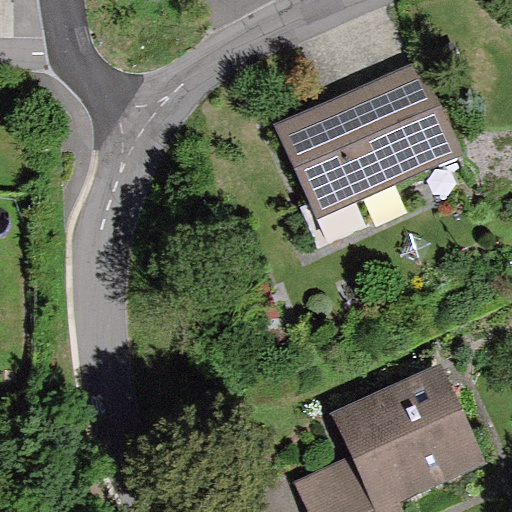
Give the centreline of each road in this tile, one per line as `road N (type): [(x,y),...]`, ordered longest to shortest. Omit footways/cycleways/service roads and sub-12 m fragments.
road 1 (residential): [(142,130),(106,212),(100,257),(122,443),(149,511)]
road 2 (residential): [(334,0),(232,48),(164,101),(142,130)]
road 3 (residential): [(142,130),(87,74),(63,0)]
